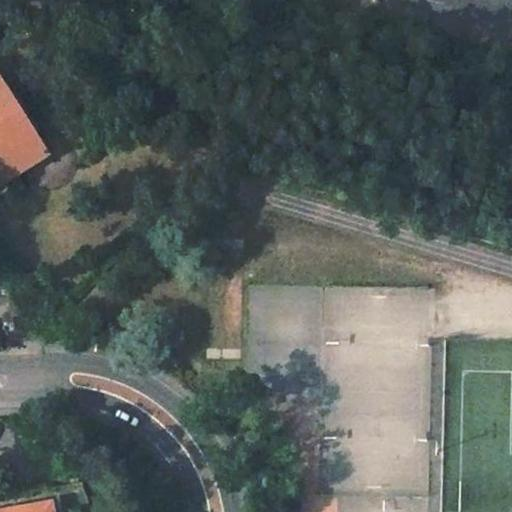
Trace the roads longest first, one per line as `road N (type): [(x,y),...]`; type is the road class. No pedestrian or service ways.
road 1 (residential): [(233,511),(224,468),(203,431),(168,396),(101,367),(26,364)]
road 2 (residential): [(44,395),(82,395),(153,429),(176,456),(199,511)]
